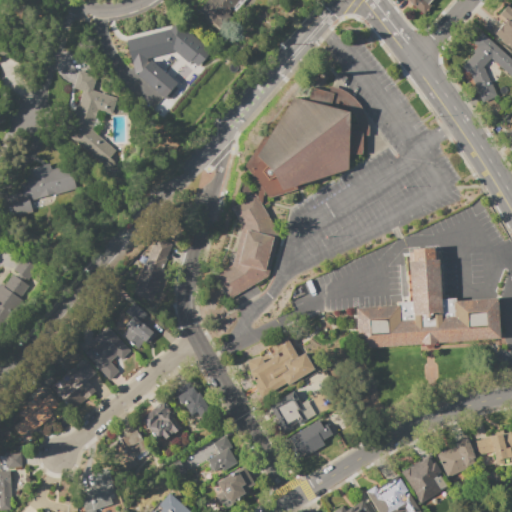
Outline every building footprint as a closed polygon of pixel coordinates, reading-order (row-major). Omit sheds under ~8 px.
[(197,11),(206,0),(243,0),(218,29),(197,11)] [(405,0),(418,12),(430,0),(405,0)] [(505,5),(511,11),(511,52),(506,46),(503,49),(497,43),(499,41),(492,34),(500,25),(497,22),(501,17),(497,14),(505,5)] [(175,23),(182,49),(144,59),(145,64),(141,68),(132,71),(124,36),(175,23)] [(0,26),(10,52),(0,55),(0,26)] [(469,81),(465,85),(455,72),(473,53),(471,51),(476,46),(471,42),(480,33),(511,61),(511,73),(509,76),(489,58),(482,66),(495,97),(478,104),(469,81)] [(149,59),(175,81),(161,98),(135,75),(141,68),(145,64),(149,59)] [(77,71),(95,77),(91,90),(116,98),(110,115),(97,110),(90,129),(115,152),(102,167),(69,138),(67,136),(74,114),(72,114),(75,104),(77,104),(82,91),(71,87),(77,71)] [(306,101),(310,88),(332,94),(328,107),(346,112),(346,131),(361,132),(360,155),(346,154),(346,169),(301,183),(303,187),(267,199),(244,166),(255,147),(259,149),(291,98),(306,101)] [(511,155),(501,138),(511,130),(511,155)] [(7,194),(20,191),(18,184),(25,182),(23,178),(29,176),(28,170),(48,164),(50,170),(70,164),(74,180),(73,180),(75,188),(28,201),(31,212),(14,217),(7,194)] [(277,235),(267,275),(266,277),(264,278),(227,300),(213,276),(230,265),(240,227),(230,208),(254,194),(277,235)] [(130,292),(155,238),(170,245),(164,258),(166,259),(161,270),(164,272),(150,301),(130,292)] [(356,349),(353,308),(395,305),(395,303),(409,302),(407,261),(411,261),(410,257),(407,257),(407,253),(410,252),(410,249),(432,247),(432,251),(439,251),(441,299),(454,298),(454,301),(496,298),(499,340),(356,349)] [(24,280),(33,267),(20,257),(11,270),(24,280)] [(11,275),(27,286),(18,299),(22,302),(13,315),(7,311),(0,320),(0,283),(3,286),(11,275)] [(132,303),(145,315),(139,322),(154,335),(147,344),(144,342),(142,341),(140,343),(141,344),(136,349),(120,336),(125,330),(122,327),(130,319),(123,313),(132,303)] [(106,326),(129,351),(119,359),(116,355),(109,361),(118,371),(107,381),(93,367),(95,365),(85,355),(92,349),(98,344),(93,339),(106,326)] [(285,337),(296,357),(303,353),(313,371),(287,386),(284,382),(259,396),(253,386),(255,384),(248,371),(250,370),(245,361),(258,357),(259,359),(272,351),(269,346),(285,337)] [(87,345),(81,351),(75,345),(81,338),(87,345)] [(85,363),(95,373),(86,381),(95,391),(71,411),(55,392),(69,380),(67,378),(85,363)] [(205,409),(189,380),(172,390),(188,419),(205,409)] [(292,392),(300,404),(305,400),(314,414),(298,425),(296,422),(290,427),(291,429),(281,436),(273,422),(276,420),(268,407),(292,392)] [(11,427),(22,418),(18,413),(25,407),(24,406),(32,400),(33,401),(37,398),(39,401),(48,394),(57,405),(51,411),(53,414),(29,433),(27,431),(20,437),(11,427)] [(139,420),(161,404),(180,428),(173,433),(172,432),(163,439),(161,436),(154,440),(139,420)] [(317,420),(321,427),(325,425),(327,424),(330,430),(329,431),(331,434),(321,440),(323,445),(305,456),(304,455),(297,459),(291,449),(285,453),(279,444),(288,438),(317,420)] [(134,431),(136,435),(138,434),(140,437),(138,438),(149,454),(123,471),(107,447),(122,437),(123,438),(134,431)] [(473,442),(488,438),(488,437),(509,432),(511,442),(511,460),(495,465),(494,463),(482,466),(480,457),(477,458),(473,442)] [(436,455),(455,447),(454,444),(466,439),(478,465),(446,479),(436,455)] [(206,460),(229,446),(238,461),(221,472),(218,468),(212,471),(206,460)] [(4,455),(19,454),(21,467),(6,469),(4,455)] [(400,472),(418,461),(418,462),(427,457),(446,487),(419,504),(400,472)] [(214,483),(243,467),(253,485),(246,489),(247,490),(246,495),(227,505),(214,483)] [(0,471),(9,471),(10,497),(8,497),(9,510),(0,510),(0,471)] [(396,475),(419,511),(404,511),(403,510),(399,511),(376,511),(364,491),(373,485),(375,488),(396,475)] [(80,493),(106,484),(113,504),(95,510),(95,511),(84,511),(81,503),(83,502),(80,493)] [(168,493),(188,511),(150,511),(152,510),(151,510),(157,503),(158,504),(168,493)] [(510,497),(511,498),(511,511),(502,511),(499,509),(510,497)] [(330,511),(340,505),(344,510),(350,507),(352,511),(356,509),(354,504),(361,500),(368,511),(330,511)]
